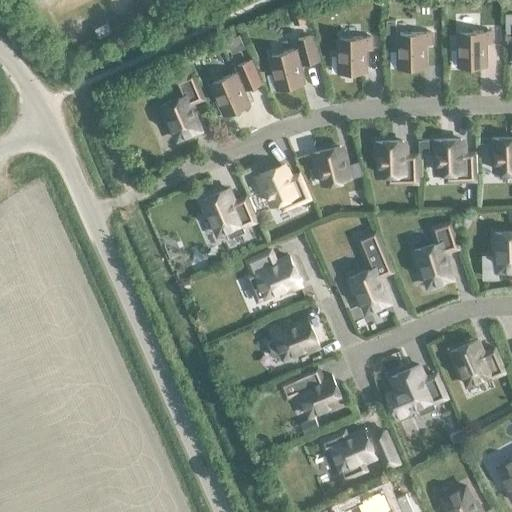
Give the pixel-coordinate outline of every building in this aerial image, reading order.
[(291,8),(294,24),(306,21),(302,5),(291,8)] [(98,36),(111,29),(108,23),(105,23),(96,27),(95,30),(98,36)] [(461,65),(484,65),(483,42),(491,42),(491,30),(460,31),(461,65)] [(401,66),(424,66),(423,43),(431,43),(431,31),(400,32),(401,66)] [(232,51),(243,46),(239,35),(227,40),(232,51)] [(341,71),(364,70),(363,47),(371,47),(371,36),(340,36),(341,71)] [(280,87),(302,82),(296,59),(304,57),(301,46),(271,54),(280,87)] [(226,113),(247,104),(238,83),(246,79),(248,85),(259,80),(249,57),(238,61),(241,69),(213,81),(226,113)] [(177,138),(200,128),(194,112),(196,111),(191,101),(202,97),(192,73),(176,80),(183,95),(159,105),(165,119),(168,117),(177,138)] [(497,169),(511,168),(511,136),(491,138),(492,152),(496,152),(497,169)] [(439,171),(447,170),(447,179),(474,178),(473,152),(461,153),(461,138),(433,139),(433,154),(438,154),(439,171)] [(429,151),(428,139),(419,140),(419,152),(429,151)] [(380,156),(381,173),(389,172),(389,181),(416,180),(415,154),(403,155),(403,140),(375,141),(375,156),(380,156)] [(325,182),(348,177),(340,146),(313,153),(316,167),(321,166),(325,182)] [(262,189),(267,187),(274,203),(281,200),(284,207),(309,196),(299,173),(288,178),(282,164),(257,175),(262,189)] [(229,188),(217,193),(200,200),(206,213),(209,212),(218,233),(227,229),(230,236),(245,230),(242,225),(255,219),(245,197),(234,201),(229,188)] [(421,263),(428,284),(452,276),(447,260),(449,259),(446,249),(457,245),(450,221),(433,226),(438,242),(414,250),(418,264),(421,263)] [(375,231),(359,237),(372,268),(348,278),(354,291),(357,290),(366,310),(390,300),(383,285),(385,284),(381,274),(392,269),(375,231)] [(498,247),(499,269),(511,268),(511,231),(494,232),(494,247),(498,247)] [(288,289),(301,283),(289,255),(275,261),(270,250),(248,260),(253,273),(256,272),(266,295),(286,286),(288,289)] [(306,351),(320,345),(307,317),(290,324),(288,319),(269,327),(273,335),(275,334),(276,338),(269,341),(275,355),(282,352),(284,357),(305,348),(306,351)] [(467,384),(491,374),(492,376),(505,371),(495,348),(484,353),(478,339),(449,351),(455,364),(458,363),(467,384)] [(419,364),(391,377),(397,390),(400,389),(409,409),(418,405),(421,413),(435,407),(433,401),(446,396),(436,373),(425,378),(419,364)] [(330,408),(344,402),(332,374),(318,380),(313,369),(290,379),(297,393),(299,392),(308,414),(329,405),(330,408)] [(362,462),(376,456),(364,427),(346,435),(344,430),(326,438),(329,446),(331,445),(340,467),(361,459),(362,462)] [(379,440),(384,451),(396,446),(391,435),(379,440)] [(507,488),(511,497),(511,459),(499,466),(510,486),(507,488)] [(482,511),(476,499),(474,500),(465,485),(443,497),(451,511),(482,511)]
